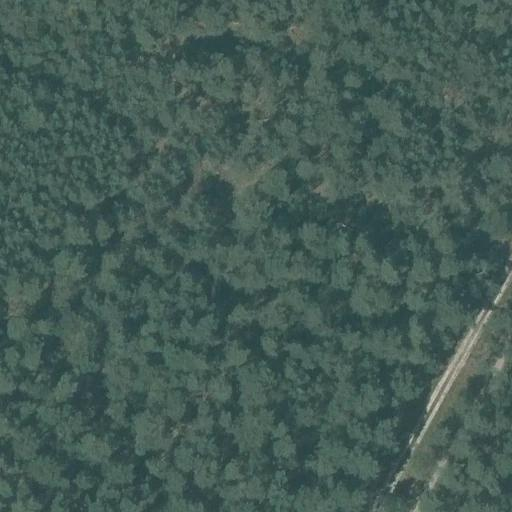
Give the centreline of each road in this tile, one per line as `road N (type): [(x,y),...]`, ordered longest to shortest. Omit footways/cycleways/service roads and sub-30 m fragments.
road 1 (track): [(385,511),(511,280)]
road 2 (unknown): [(415,511),(511,341)]
